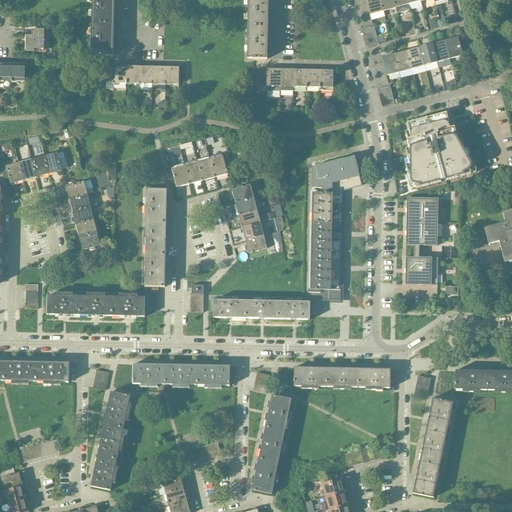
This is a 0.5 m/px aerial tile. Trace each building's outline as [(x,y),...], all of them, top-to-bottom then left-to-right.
[(114,0),(92,0),(92,23),(114,24),(114,10),(114,6),(114,0)] [(248,0),(248,27),(268,27),(268,13),(268,9),(268,0),(248,0)] [(365,0),(370,15),(382,12),(379,0),(365,0)] [(379,0),(382,12),(395,8),(392,0),(379,0)] [(392,0),(395,8),(407,5),(406,0),(392,0)] [(456,14),(445,17),(447,25),(459,22),(456,14)] [(429,19),(432,29),(440,27),(438,17),(429,19)] [(114,24),(92,23),(91,56),(113,57),(113,42),(114,42),(114,38),(113,38),(114,24)] [(374,26),(361,29),(363,36),(375,33),(374,26)] [(268,27),(248,27),(247,59),(267,60),(267,45),(268,45),(268,41),(267,41),(268,27)] [(32,36),(25,36),(25,52),(34,52),(34,50),(44,50),(44,30),(32,30),(32,36)] [(375,33),(363,36),(364,42),(377,39),(375,33)] [(458,38),(445,41),(450,60),(462,56),(458,38)] [(377,39),(364,42),(366,48),(378,44),(377,39)] [(445,41),(432,45),(437,63),(450,60),(445,41)] [(432,45),(419,48),(424,66),(437,63),(432,45)] [(419,48),(406,51),(411,70),(424,66),(419,48)] [(406,51),(394,55),(398,73),(411,70),(406,51)] [(394,55),(381,58),(386,77),(398,73),(394,55)] [(12,65),(0,64),(0,81),(11,82),(12,65)] [(25,65),(12,65),(11,82),(24,82),(25,65)] [(126,67),(113,67),(113,84),(126,84),(126,67)] [(139,67),(126,67),(126,84),(139,85),(139,67)] [(153,67),(139,67),(139,85),(152,85),(153,67)] [(165,68),(153,67),(152,85),(165,85),(165,68)] [(179,68),(165,68),(165,85),(178,85),(179,68)] [(280,70),(267,70),(267,76),(263,76),(263,80),(267,80),(266,91),(280,91),(280,70)] [(293,70),(280,70),(280,91),(293,91),(293,87),(293,70)] [(306,70),(293,70),(293,87),(306,87),(306,70)] [(320,71),(306,70),(306,87),(319,88),(320,71)] [(333,71),(320,71),(319,88),(332,88),(333,71)] [(252,72),(251,88),(261,88),(261,80),(261,72),(252,72)] [(390,86),(377,89),(379,96),(391,93),(390,86)] [(391,93),(379,96),(380,102),(393,98),(391,93)] [(393,98),(380,102),(382,108),(394,104),(393,98)] [(429,120),(424,121),(422,119),(406,124),(410,139),(407,140),(411,156),(407,157),(411,172),(407,173),(410,184),(414,183),(415,189),(441,182),(440,181),(445,180),(445,181),(471,174),(469,169),(473,168),(470,157),(466,158),(462,142),(458,143),(454,128),(450,129),(446,113),(430,117),(429,119),(429,120)] [(39,136),(26,140),(28,147),(41,144),(39,136)] [(22,141),(13,143),(15,149),(24,147),(22,141)] [(57,153),(44,157),(49,175),(62,171),(61,170),(67,169),(65,159),(59,160),(57,153)] [(223,156),(210,160),(215,178),(228,175),(227,172),(227,170),(226,171),(223,156)] [(44,157),(31,160),(36,178),(49,175),(44,157)] [(340,301),(341,233),(342,192),(361,186),(354,157),(313,168),(313,169),(312,189),(322,189),(322,191),(312,191),(310,301),(310,303),(310,307),(320,307),(320,301),(340,301)] [(31,160),(18,164),(23,181),(36,178),(31,160)] [(210,160),(197,163),(202,181),(215,178),(210,160)] [(197,163),(184,166),(189,185),(202,181),(197,163)] [(18,164),(6,167),(10,185),(23,181),(18,164)] [(114,174),(114,165),(106,167),(107,176),(114,174)] [(184,166),(172,170),(176,188),(189,185),(184,166)] [(83,182),(66,187),(69,200),(87,195),(83,182)] [(250,185),(232,190),(235,203),(253,198),(250,185)] [(167,190),(147,190),(146,223),(166,223),(167,190)] [(87,195),(69,200),(72,212),(90,208),(87,195)] [(253,198),(235,203),(238,215),(257,210),(253,198)] [(407,200),(407,223),(437,223),(437,200),(438,200),(407,199),(407,200)] [(90,208),(72,212),(76,225),(94,221),(90,208)] [(511,209),(502,212),(505,223),(484,228),(488,245),(499,242),(504,263),(508,262),(509,264),(511,263),(511,261),(511,260),(511,209)] [(257,210),(238,215),(242,228),(260,223),(257,210)] [(273,213),(265,215),(267,222),(275,220),(273,213)] [(94,221),(76,225),(79,238),(97,233),(94,221)] [(166,223),(146,223),(145,255),(165,255),(166,223)] [(260,223),(242,228),(245,241),(263,236),(260,223)] [(436,246),(437,223),(407,223),(406,245),(406,246),(414,246),(419,246),(437,247),(437,246),(436,246)] [(97,233),(79,238),(82,251),(88,249),(90,255),(101,252),(100,246),(97,233)] [(263,236),(245,241),(248,254),(251,253),(251,254),(253,253),(267,249),(263,236)] [(165,255),(145,255),(145,287),(158,288),(165,288),(165,255)] [(438,259),(419,258),(413,258),(405,258),(405,259),(406,259),(405,285),(437,286),(437,285),(438,259)] [(511,273),(497,277),(503,301),(511,298),(511,273)] [(203,294),(204,286),(192,286),(191,294),(203,294)] [(80,297),(55,296),(48,296),(47,315),(79,316),(80,297)] [(112,298),(87,297),(80,297),(79,316),(112,317),(112,298)] [(144,298),(119,298),(112,298),(112,317),(144,317),(144,311),(144,305),(144,299),(144,298)] [(245,301),(221,301),(210,301),(210,313),(213,313),(213,319),(245,319),(245,301)] [(278,302),(253,301),(245,301),(245,319),(277,320),(278,302)] [(310,321),(310,315),(310,307),(310,303),(278,302),(277,320),(310,321)] [(36,363),(4,362),(4,382),(36,382),(36,363)] [(69,363),(36,363),(36,382),(68,382),(69,363)] [(166,366),(133,365),(133,385),(165,385),(166,366)] [(197,366),(166,366),(165,385),(197,386),(197,366)] [(230,367),(197,366),(197,386),(229,386),(230,367)] [(326,369),(294,368),(294,387),(326,388),(326,369)] [(358,369),(326,369),(326,388),(358,388),(358,369)] [(391,370),(358,369),(358,388),(390,389),(391,370)] [(109,373),(97,371),(95,377),(107,379),(109,373)] [(455,390),(487,391),(488,372),(455,371),(455,390)] [(511,372),(488,372),(487,391),(511,391),(511,372)] [(270,376),(257,373),(256,380),(268,382),(270,376)] [(107,379),(95,377),(94,383),(106,385),(107,379)] [(431,379),(418,377),(417,383),(429,386),(431,379)] [(268,382),(256,380),(254,386),(267,388),(268,382)] [(106,385),(94,383),(93,389),(105,391),(106,385)] [(429,386),(417,383),(415,389),(428,392),(429,386)] [(267,388),(254,386),(253,392),(266,395),(267,388)] [(428,392),(415,389),(414,395),(427,398),(428,392)] [(110,393),(104,424),(123,428),(130,397),(110,393)] [(272,396),(270,402),(265,427),(285,432),(291,400),(272,396)] [(433,399),(426,431),(446,435),(453,403),(433,399)] [(104,424),(97,455),(117,459),(123,428),(104,424)] [(265,427),(264,434),(258,459),(278,463),(285,432),(265,427)] [(426,431),(419,462),(440,466),(446,435),(426,431)] [(56,441),(50,442),(53,454),(59,453),(56,441)] [(50,442),(44,444),(47,456),(53,454),(50,442)] [(44,444),(38,445),(41,457),(47,456),(44,444)] [(217,444),(211,445),(214,457),(220,456),(217,444)] [(38,445),(33,447),(36,459),(41,457),(38,445)] [(211,445),(205,447),(209,459),(214,457),(211,445)] [(378,446),(372,448),(375,460),(382,459),(378,446)] [(33,447),(27,448),(30,460),(36,459),(33,447)] [(205,447),(199,448),(203,460),(209,459),(205,447)] [(27,448),(21,450),(24,462),(30,460),(27,448)] [(199,448),(193,450),(197,462),(203,460),(199,448)] [(372,448),(366,449),(370,462),(375,460),(372,448)] [(366,449),(360,451),(364,464),(370,462),(366,449)] [(193,450),(188,451),(191,463),(197,462),(193,450)] [(188,451),(182,453),(185,465),(191,463),(188,451)] [(360,451),(355,452),(358,465),(364,464),(360,451)] [(355,452),(349,454),(352,467),(358,465),(355,452)] [(349,454),(343,456),(346,468),(352,467),(349,454)] [(97,455),(91,487),(110,491),(117,459),(97,455)] [(258,459),(257,465),(252,491),(271,495),(278,463),(258,459)] [(419,462),(413,494),(433,498),(440,466),(419,462)] [(22,486),(19,474),(15,475),(13,469),(0,472),(0,474),(4,491),(22,486)] [(336,475),(327,477),(328,483),(338,481),(336,475)] [(180,477),(162,481),(165,494),(183,489),(180,477)] [(328,483),(322,485),(326,497),(344,492),(341,480),(338,481),(328,483)] [(22,486),(4,491),(8,504),(26,499),(22,486)] [(183,489),(165,494),(169,507),(187,502),(183,489)] [(344,492),(326,497),(329,511),(348,506),(344,492)] [(29,511),(28,507),(26,499),(8,504),(10,511),(7,511),(29,511)] [(189,511),(187,502),(169,507),(170,511),(189,511)]
